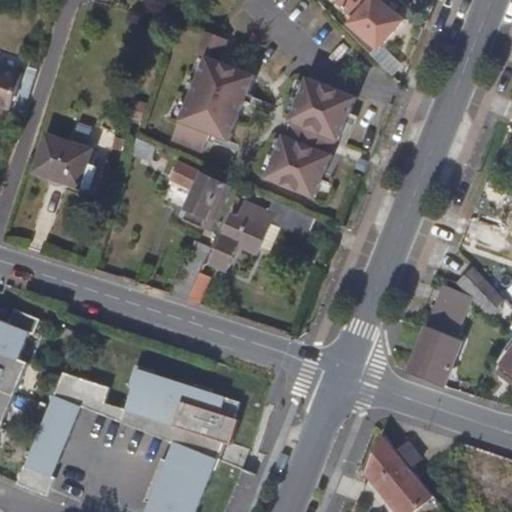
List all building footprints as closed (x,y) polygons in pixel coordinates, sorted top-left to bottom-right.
[(395,13),(386,4),(381,0),(345,0),(340,6),(358,21),(354,26),(380,49),(405,22),(395,13)] [(399,8),(390,0),(389,0),(386,4),(395,13),(399,8)] [(230,42),(218,37),(208,33),(198,55),(208,59),(175,142),(204,155),(210,141),(208,140),(210,135),(231,143),(258,78),(221,64),(230,42)] [(0,112),(13,75),(0,71),(0,112)] [(359,100),(309,79),(291,123),(294,124),(288,138),(286,137),(268,180),(317,201),(335,157),(333,156),(339,142),(341,143),(359,100)] [(94,154),(51,141),(40,177),(82,190),(89,170),(94,154)] [(153,165),(159,150),(141,143),(135,158),(153,165)] [(223,184),(179,164),(172,180),(196,190),(188,210),(188,213),(183,224),(202,232),(212,208),(219,211),(223,202),(216,199),(223,184)] [(98,173),(89,170),(82,190),(92,193),(98,173)] [(306,238),(314,218),(275,201),(270,213),(245,203),(238,219),(233,216),(212,265),(227,272),(239,243),(258,251),(271,222),(306,238)] [(208,257),(195,251),(174,297),(189,301),(208,257)] [(490,319),(508,302),(476,268),(459,284),(490,319)] [(191,301),(201,306),(214,280),(203,275),(191,301)] [(428,328),(448,337),(452,326),(458,328),(468,301),(443,291),(428,328)] [(0,389),(18,396),(31,365),(21,361),(32,336),(35,337),(42,322),(17,312),(11,326),(0,321),(0,389)] [(453,358),(441,353),(448,337),(428,328),(409,372),(442,386),(453,358)] [(182,449),(175,446),(170,457),(213,475),(226,446),(232,447),(240,422),(236,421),(241,405),(212,395),(214,393),(195,386),(194,390),(155,377),(156,374),(138,368),(131,389),(134,391),(126,413),(188,433),(182,449)] [(114,384),(69,370),(52,410),(78,421),(84,409),(76,405),(79,398),(106,407),(114,384)] [(18,396),(0,389),(0,429),(3,431),(18,396)] [(106,407),(79,398),(76,405),(84,409),(175,446),(182,449),(188,433),(126,413),(106,407)] [(78,421),(52,410),(28,468),(27,468),(19,486),(50,499),(57,480),(54,479),(78,421)] [(398,511),(417,511),(433,500),(385,437),(369,474),(398,511)] [(198,511),(213,475),(170,457),(168,463),(164,461),(146,504),(150,506),(147,511),(198,511)]
